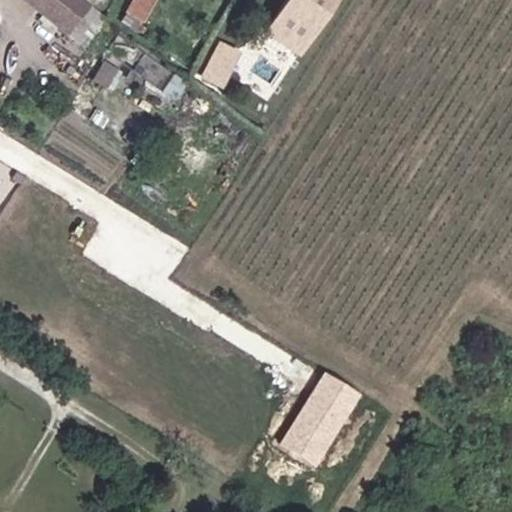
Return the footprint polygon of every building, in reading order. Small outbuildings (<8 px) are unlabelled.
[(102,5),(95,0),(42,0),(80,31),(102,5)] [(142,27),(152,0),(130,0),(123,20),(142,27)] [(339,0),(287,0),(266,32),(302,56),(339,0)] [(198,76),(220,87),(240,48),(218,37),(198,76)] [(174,99),(188,80),(147,50),(134,69),(174,99)] [(362,394),(326,371),(279,447),(315,469),(362,394)]
